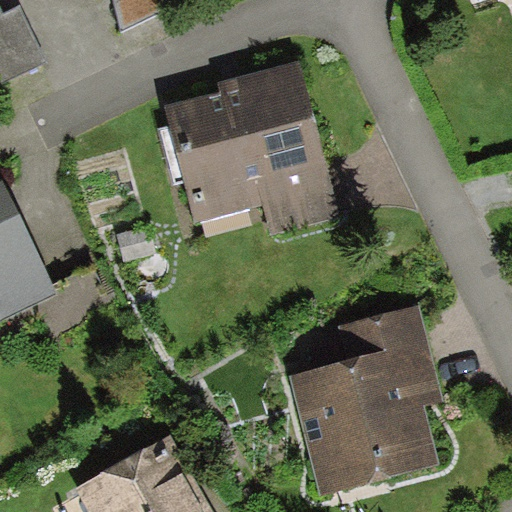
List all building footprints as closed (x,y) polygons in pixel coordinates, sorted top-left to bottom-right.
[(160,0),(112,0),(121,36),(164,15),(160,0)] [(0,87),(49,63),(20,6),(3,14),(0,8),(0,87)] [(166,113),(195,228),(269,210),(275,236),(339,220),(301,65),(215,86),(219,100),(166,113)] [(3,187),(0,188),(0,321),(57,293),(3,187)] [(293,381),(323,500),(442,469),(428,412),(445,407),(420,309),(340,329),(350,367),(293,381)] [(88,511),(212,511),(173,440),(77,491),(88,511)]
